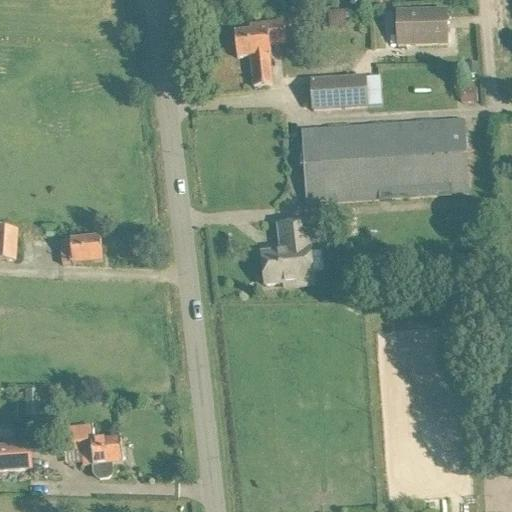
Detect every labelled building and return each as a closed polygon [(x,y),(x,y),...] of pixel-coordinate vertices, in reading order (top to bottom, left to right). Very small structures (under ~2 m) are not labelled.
[(452,44),(450,18),(449,9),(397,11),(398,22),(399,47),(452,44)] [(285,23),(269,24),(249,26),(250,33),(235,34),(237,59),(251,58),(254,88),(272,86),(270,67),(269,56),(271,56),(270,45),(287,43),(285,23)] [(381,78),(367,79),(312,82),(314,112),(383,108),(381,78)] [(462,81),(463,104),(478,104),(476,80),(462,81)] [(465,121),(322,130),(303,131),(307,206),(470,195),(465,121)] [(313,223),(298,225),(279,227),(282,253),(262,255),(266,287),(295,284),(295,288),(315,286),(311,250),(308,250),(307,241),(315,240),(313,223)] [(0,261),(17,263),(19,230),(0,228),(0,261)] [(101,238),(81,240),(67,242),(67,241),(60,242),(62,264),(71,263),(71,266),(103,263),(101,238)] [(26,391),(26,414),(41,414),(41,391),(26,391)] [(93,427),(73,429),(68,430),(60,431),(61,452),(69,451),(69,453),(81,452),(83,468),(93,467),(94,475),(97,479),(100,481),(108,480),(111,478),(112,474),(112,466),(124,464),(121,440),(95,443),(93,427)] [(0,448),(0,472),(31,470),(30,447),(0,448)]
